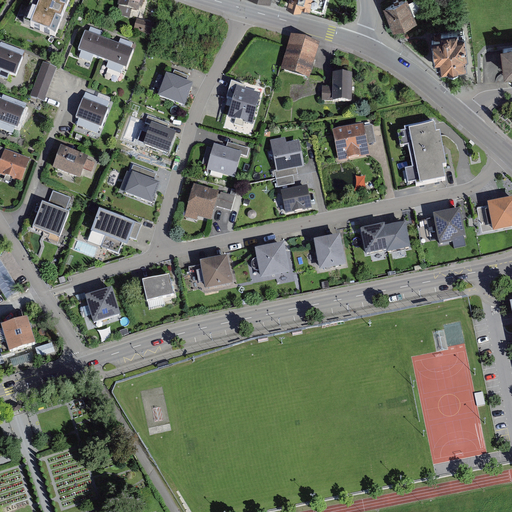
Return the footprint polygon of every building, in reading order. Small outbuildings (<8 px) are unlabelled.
[(74,0),(27,0),(25,7),(34,10),(27,29),(61,40),(74,0)] [(135,0),(114,0),(113,5),(130,12),(135,0)] [(280,0),(280,4),(309,12),(312,0),(280,0)] [(414,21),(404,0),(398,0),(382,8),(393,32),(414,21)] [(152,24),(135,19),(132,29),(149,35),(152,24)] [(470,66),(466,29),(433,33),(438,69),(470,66)] [(105,39),(83,31),(76,51),(98,60),(105,39)] [(317,45),(290,38),(281,72),(308,79),(317,45)] [(132,49),(105,39),(98,60),(125,69),(132,49)] [(30,54),(0,42),(0,78),(7,82),(9,77),(19,81),(30,54)] [(511,43),(498,46),(501,75),(511,73),(511,43)] [(44,97),(58,63),(45,58),(31,92),(44,97)] [(159,72),(151,99),(187,110),(194,85),(185,83),(187,75),(170,70),(168,75),(159,72)] [(347,75),(332,75),(332,89),(317,89),(317,101),(348,100),(347,75)] [(248,83),(230,78),(227,88),(233,90),(226,117),(255,125),(262,96),(246,92),(248,83)] [(114,105),(87,97),(79,123),(105,132),(114,105)] [(29,108),(0,98),(0,129),(14,134),(15,130),(21,132),(29,108)] [(426,111),(388,118),(401,188),(429,183),(425,160),(434,158),(426,111)] [(169,123),(147,114),(143,124),(146,126),(139,144),(167,155),(174,137),(165,133),(169,123)] [(369,129),(368,124),(328,133),(336,165),(368,157),(362,131),(369,129)] [(302,166),(296,138),(267,144),(276,186),(296,182),(293,168),(302,166)] [(210,147),(204,169),(235,178),(240,160),(247,162),(250,148),(225,142),(223,150),(210,147)] [(29,161),(4,150),(0,159),(0,174),(20,183),(29,161)] [(87,159),(60,150),(50,170),(79,179),(87,159)] [(147,175),(128,168),(125,176),(129,178),(122,196),(144,204),(151,188),(143,185),(147,175)] [(312,209),(307,187),(276,194),(281,216),(312,209)] [(216,195),(190,189),(183,216),(209,222),(216,195)] [(220,193),(216,208),(231,211),(235,197),(220,193)] [(511,199),(483,207),(490,233),(511,227),(511,199)] [(144,242),(151,221),(101,204),(94,226),(114,233),(107,254),(121,259),(127,244),(133,246),(136,239),(144,242)] [(39,206),(32,231),(60,240),(67,214),(39,206)] [(458,212),(428,218),(433,246),(449,243),(449,241),(463,238),(458,212)] [(380,225),(355,230),(361,259),(386,254),(381,230),(380,225)] [(403,226),(381,230),(387,259),(409,254),(403,226)] [(339,239),(309,246),(315,273),(345,266),(339,239)] [(80,240),(76,249),(95,257),(99,248),(80,240)] [(283,251),(252,257),(257,284),(289,278),(283,251)] [(0,255),(0,284),(10,299),(22,291),(0,255)] [(226,263),(195,270),(201,296),(232,289),(226,263)] [(167,273),(136,281),(141,303),(173,294),(167,273)] [(113,291),(89,299),(97,324),(121,315),(113,291)] [(0,361),(34,351),(23,318),(0,325),(0,361)]
